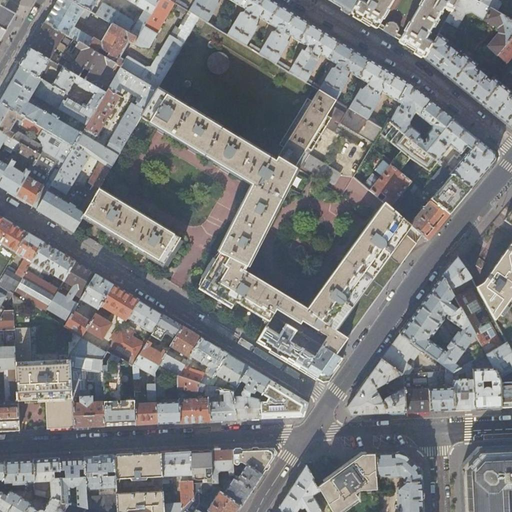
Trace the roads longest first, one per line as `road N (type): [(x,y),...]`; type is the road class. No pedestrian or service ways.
road 1 (residential): [(328,401),(0,202)]
road 2 (residential): [(306,434),(0,448)]
road 3 (tertiary): [(328,401),(511,162)]
road 4 (residential): [(295,0),(402,64),(511,149)]
road 5 (residential): [(438,428),(306,434)]
